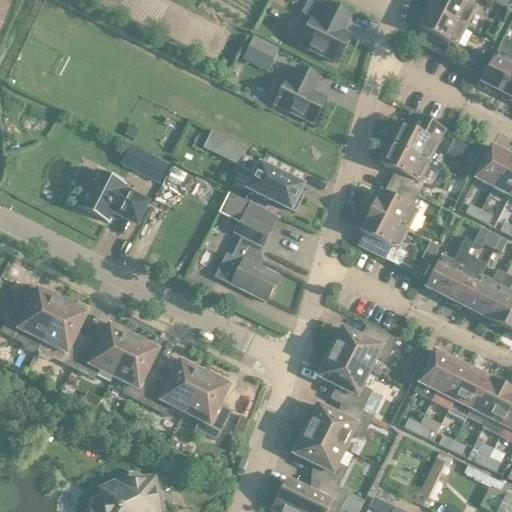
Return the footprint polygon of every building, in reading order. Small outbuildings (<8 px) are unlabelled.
[(335,29),(343,12),(318,0),(309,0),(302,14),(311,18),(298,45),(334,64),(348,35),(342,32),(335,29)] [(431,0),(428,8),(465,27),(475,8),(469,4),(471,0),(431,0)] [(498,0),(496,3),(506,8),(510,0),(498,0)] [(426,33),(420,45),(443,56),(449,44),(455,48),(465,27),(428,8),(418,29),(426,33)] [(253,37),(251,41),(245,52),(267,62),(270,64),(277,49),(253,37)] [(500,94),(511,70),(511,45),(502,41),(480,84),(500,94)] [(477,49),(468,67),(478,73),(487,55),(477,49)] [(273,105),(312,125),(325,99),(312,93),(319,79),(296,67),(289,81),(286,80),(284,83),(280,84),(277,87),(274,94),(273,98),(275,102),(273,105)] [(511,70),(500,94),(511,99),(511,70)] [(400,124),(390,144),(428,163),(438,143),(431,140),(437,128),(415,117),(409,129),(400,124)] [(135,142),(141,131),(127,125),(122,135),(135,142)] [(471,161),(477,146),(456,138),(450,153),(471,161)] [(219,155),(237,164),(244,149),(226,140),(219,155)] [(399,174),(394,185),(416,197),(422,185),(418,182),(428,163),(390,144),(380,164),(399,174)] [(508,156),(490,147),(474,179),(492,188),(508,156)] [(252,169),(260,153),(250,148),(242,164),(252,169)] [(157,184),(166,166),(142,154),(134,172),(157,184)] [(492,188),(509,197),(511,191),(511,157),(508,156),(492,188)] [(294,211),(301,197),(298,195),(302,186),(259,165),(246,190),(289,211),(290,209),(294,211)] [(97,171),(78,209),(105,223),(112,210),(119,214),(118,216),(136,224),(147,202),(122,190),(124,185),(97,171)] [(369,212),(407,231),(417,211),(410,208),(416,197),(394,185),(388,197),(379,192),(369,212)] [(262,248),(271,230),(250,219),(243,216),(249,204),(229,194),(219,213),(239,223),(234,234),(241,237),(262,248)] [(480,211),(469,206),(464,215),(476,220),(480,211)] [(174,210),(155,248),(180,260),(199,223),(174,210)] [(480,211),(476,220),(487,226),(492,217),(480,211)] [(407,231),(369,212),(359,232),(367,237),(362,249),(384,260),(398,267),(404,255),(397,252),(407,231)] [(511,227),(503,223),(499,232),(510,238),(511,234),(511,227)] [(475,240),(482,244),(487,233),(480,230),(475,240)] [(241,264),(230,286),(265,303),(278,277),(261,269),(257,257),(261,250),(240,239),(230,259),(241,264)] [(424,289),(444,299),(466,255),(467,256),(471,247),(473,243),(464,239),(452,262),(441,256),(424,289)] [(494,250),(501,253),(506,243),(500,240),(494,250)] [(421,260),(429,264),(437,248),(429,243),(421,260)] [(444,299),(464,309),(480,276),(486,265),(467,256),(466,255),(444,299)] [(480,276),(464,309),(483,318),(505,275),(496,270),(491,282),(480,276)] [(483,318),(502,328),(511,308),(511,292),(508,291),(511,282),(511,278),(505,275),(483,318)] [(36,351),(37,351),(61,303),(52,298),(54,295),(42,289),(40,292),(37,290),(24,315),(12,309),(0,333),(21,343),(23,349),(30,353),(36,351)] [(46,361),(53,359),(72,369),(84,345),(73,340),(85,315),(82,313),(83,310),(71,304),(70,307),(61,303),(37,351),(39,358),(46,361)] [(511,308),(502,328),(511,333),(511,308)] [(98,371),(113,378),(132,339),(124,334),(125,331),(113,325),(112,328),(108,326),(96,351),(84,345),(72,369),(94,380),(98,371)] [(368,373),(369,373),(376,358),(385,362),(396,341),(372,329),(366,341),(341,329),(339,332),(336,331),(330,343),(333,344),(329,353),(368,373)] [(128,386),(123,395),(144,405),(156,381),(144,376),(157,351),(153,349),(155,346),(143,340),(141,343),(132,339),(113,378),(128,386)] [(431,402),(435,393),(452,361),(434,352),(413,393),(431,402)] [(369,373),(368,373),(329,353),(325,362),(321,360),(315,372),(319,374),(317,378),(342,390),(336,402),(347,408),(347,407),(360,413),(360,412),(370,392),(361,388),(369,373)] [(169,407),(184,414),(204,375),(195,370),(197,367),(185,361),(183,364),(180,362),(167,387),(156,381),(144,405),(165,416),(169,407)] [(452,361),(435,393),(431,402),(448,411),(453,402),(469,370),(452,361)] [(150,378),(165,384),(169,375),(154,369),(150,378)] [(453,402),(470,410),(486,378),(469,370),(453,402)] [(204,375),(184,414),(199,422),(195,431),(216,442),(228,418),(216,412),(228,387),(225,385),(226,382),(214,376),(212,379),(204,375)] [(69,376),(66,383),(74,387),(77,380),(69,376)] [(483,427),(487,419),(503,387),(486,378),(470,410),(466,418),(483,427)] [(499,438),(504,428),(511,411),(511,391),(503,387),(487,419),(483,427),(482,429),(499,438)] [(309,422),(304,430),(345,450),(353,433),(362,437),(371,418),(360,412),(360,413),(347,407),(347,408),(342,418),(317,406),(315,409),(312,408),(305,420),(309,422)] [(511,444),(511,411),(504,428),(499,438),(511,444)] [(239,418),(233,433),(242,436),(248,421),(239,418)] [(408,420),(403,429),(415,434),(419,425),(408,420)] [(146,428),(135,422),(132,429),(142,435),(146,428)] [(415,434),(426,440),(431,431),(419,425),(415,434)] [(320,484),(321,483),(335,490),(336,490),(346,470),(337,465),(345,450),(304,430),(300,439),(297,437),(291,450),(294,451),(292,455),(317,467),(311,479),(316,482),(320,484)] [(438,446),(449,451),(454,442),(442,437),(438,446)] [(454,442),(449,451),(461,457),(465,448),(454,442)] [(477,454),(472,463),(484,468),(488,459),(477,454)] [(484,468),(495,474),(500,465),(488,459),(484,468)] [(449,469),(435,462),(417,499),(431,506),(449,469)] [(158,511),(157,504),(162,501),(161,494),(154,482),(150,479),(137,474),(133,474),(130,475),(128,478),(127,482),(118,483),(115,487),(115,489),(104,490),(101,494),(102,497),(98,498),(94,501),(92,504),(90,508),(91,511),(158,511)] [(270,511),(272,511),(337,511),(346,495),(336,490),(335,490),(321,483),(320,484),(316,482),(311,492),(286,480),(270,511)] [(511,511),(511,499),(505,496),(497,511),(511,511)] [(373,498),(372,499),(368,507),(377,511),(390,511),(393,508),(373,498)]
